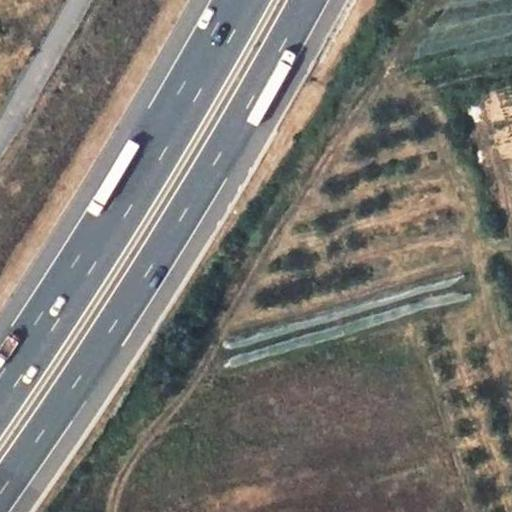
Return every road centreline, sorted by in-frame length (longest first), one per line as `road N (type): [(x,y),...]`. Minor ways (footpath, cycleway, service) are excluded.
road 1 (motorway): [(0,506),(199,200),(311,0)]
road 2 (motorway): [(242,0),(0,396)]
